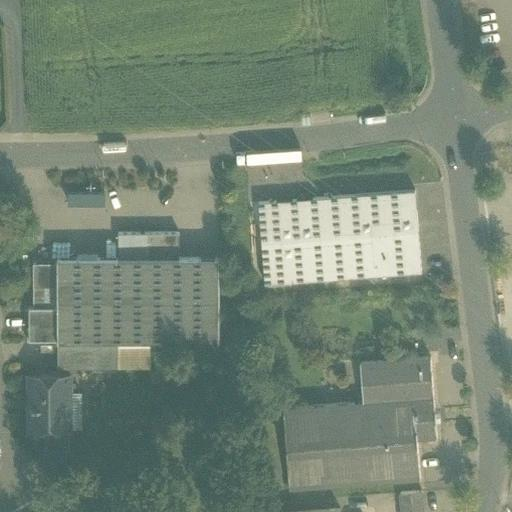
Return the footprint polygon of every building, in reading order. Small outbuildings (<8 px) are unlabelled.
[(414,190),(258,202),(264,284),(421,271),(414,190)] [(178,232),(117,233),(117,258),(56,259),(56,263),(33,263),(33,307),(28,307),(29,328),(26,330),(26,342),(31,342),(31,340),(57,340),(57,341),(110,341),(219,340),(219,258),(178,258),(178,232)] [(110,341),(57,341),(57,367),(110,366),(110,341)] [(430,357),(359,363),(362,403),(282,409),(289,490),(420,480),(416,440),(436,438),(430,357)] [(69,375),(29,375),(29,429),(45,429),(45,450),(69,450),(69,444),(68,444),(68,429),(69,429),(69,375)] [(422,511),(421,492),(400,494),(400,511),(422,511)]
